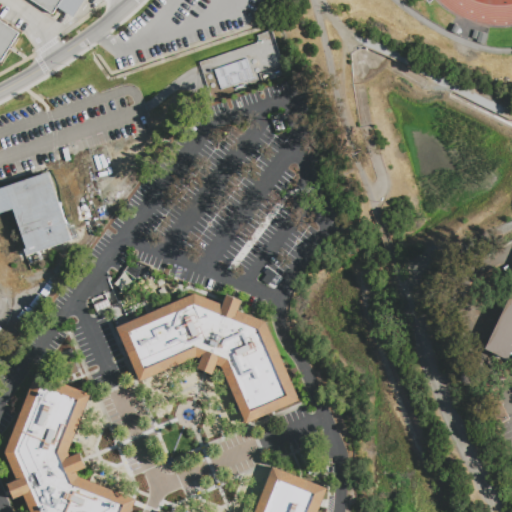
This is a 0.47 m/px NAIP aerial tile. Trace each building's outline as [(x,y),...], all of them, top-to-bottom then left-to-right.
[(29,0),(52,14),(56,7),(72,17),(82,0),(29,0)] [(0,23),(20,36),(2,65),(0,63),(0,23)] [(453,24),(459,26),(456,34),(450,31),(453,24)] [(487,35),(484,45),(474,42),(476,36),(478,37),(479,32),(487,35)] [(214,70),(247,60),(251,71),(253,71),(257,80),(221,92),(214,70)] [(0,188),(46,172),(70,240),(27,255),(11,210),(0,213),(0,188)] [(511,293),(484,351),(511,360),(511,293)] [(300,400),(246,424),(222,368),(217,366),(213,376),(197,370),(202,360),(197,358),(140,382),(116,327),(195,294),(222,305),(226,295),(242,302),(239,311),(266,322),(300,400)] [(95,313),(92,305),(107,300),(110,307),(95,313)] [(37,374),(92,394),(69,453),(70,457),(81,452),(86,469),(77,472),(78,476),(136,500),(131,511),(30,511),(25,497),(14,501),(7,484),(17,480),(5,453),(37,374)] [(254,511),(272,469),(326,489),(317,511),(254,511)]
